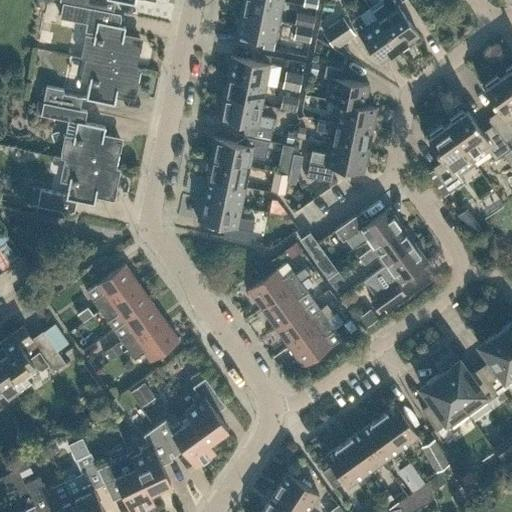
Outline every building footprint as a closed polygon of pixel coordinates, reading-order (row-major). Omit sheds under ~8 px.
[(85,57),(136,66),(141,40),(123,36),(125,25),(98,20),(100,8),(63,0),(60,15),(87,20),(86,28),(95,30),(93,40),(84,38),(81,55),(74,54),(73,55),(85,57)] [(61,0),(63,0),(100,8),(112,10),(114,0),(122,0),(134,2),(134,0),(61,0)] [(241,0),(239,12),(279,20),(282,0),(241,0)] [(377,0),(369,6),(377,17),(399,47),(419,33),(397,3),(400,0),(377,0)] [(300,24),(310,26),(313,27),(315,14),(297,10),(294,23),(300,24)] [(279,20),(239,12),(235,33),(264,38),(262,47),(272,49),(279,20)] [(380,61),(399,47),(377,17),(367,24),(359,13),(350,20),(380,61)] [(342,16),(323,29),(334,46),(354,33),(342,16)] [(310,26),(300,24),(294,23),(292,35),(308,38),(310,26)] [(231,54),(227,75),(266,83),(271,54),(263,52),(261,60),(231,54)] [(136,66),(85,57),(81,74),(90,76),(86,97),(114,102),(116,91),(135,95),(140,67),(136,66)] [(311,61),(309,71),(316,72),(318,62),(311,61)] [(511,63),(505,68),(507,71),(503,74),(511,86),(511,63)] [(325,97),(337,99),(365,104),(369,83),(340,77),(342,67),(326,64),(324,75),(329,76),(325,97)] [(282,86),(299,90),(302,73),(285,69),(282,86)] [(511,86),(503,74),(499,77),(497,74),(484,83),(487,86),(485,87),(483,87),(500,111),(488,119),(493,125),(494,124),(506,140),(511,135),(511,86)] [(262,103),(266,83),(227,75),(222,95),(262,103)] [(46,85),(43,100),(79,108),(82,96),(62,92),(63,88),(46,85)] [(295,109),(298,97),(282,93),(280,106),(295,109)] [(262,103),(222,95),(218,116),(272,127),(275,116),(260,113),(262,103)] [(376,106),(365,104),(337,99),(333,120),(372,128),(376,106)] [(87,109),(79,108),(43,100),(40,113),(76,121),(72,140),(64,138),(60,155),(53,154),(53,155),(64,157),(116,166),(121,140),(103,136),(105,125),(84,121),(87,109)] [(452,121),(447,124),(470,155),(480,147),(484,153),(489,150),(494,158),(510,146),(506,140),(494,124),(493,125),(483,132),(467,109),(466,110),(464,112),(462,109),(450,118),(452,121)] [(330,131),(328,141),(368,149),(372,128),(333,120),(318,117),(316,128),(330,131)] [(470,155),(447,124),(443,126),(441,124),(429,133),(431,135),(429,137),(428,137),(444,160),(434,167),(432,168),(449,191),(465,179),(459,171),(463,168),(459,162),(470,155)] [(298,125),(296,134),(303,136),(305,126),(298,125)] [(288,130),(286,140),(292,141),(294,132),(288,130)] [(210,157),(249,165),(251,155),(266,158),(270,139),(245,134),(244,142),(214,136),(210,157)] [(368,149),(328,141),(326,152),(311,149),(306,175),(331,180),(334,165),(363,171),(368,149)] [(282,142),(279,156),(291,158),(292,151),(294,145),(282,142)] [(290,164),(289,169),(291,170),(298,171),(302,153),(292,151),(291,158),(290,164)] [(120,167),(116,166),(64,157),(61,174),(70,176),(66,192),(32,185),(29,202),(72,211),(74,198),(94,202),(96,191),(114,195),(120,167)] [(206,177),(245,185),(249,165),(210,157),(206,177)] [(275,170),(270,189),(284,192),(288,173),(275,170)] [(241,205),(245,185),(206,177),(202,197),(241,205)] [(241,205),(202,197),(197,218),(227,224),(224,237),(249,242),(254,218),(239,215),(241,205)] [(371,245),(402,223),(389,205),(362,225),(354,214),(334,228),(342,239),(345,236),(352,245),(365,236),(371,245)] [(474,215),(463,223),(470,232),(475,228),(480,225),(474,215)] [(415,241),(402,223),(371,245),(358,255),(364,262),(377,253),(384,263),(415,241)] [(309,231),(300,237),(307,248),(316,260),(326,253),(317,241),(309,230),(309,231)] [(296,240),(285,248),(291,256),(303,249),(296,240)] [(428,260),(415,241),(384,263),(372,272),(379,281),(378,282),(384,290),(371,299),(379,310),(404,292),(397,282),(428,260)] [(262,307),(300,280),(287,261),(277,268),(276,267),(248,288),(262,307)] [(100,309),(138,281),(124,262),(96,282),(96,283),(86,290),(100,309)] [(337,269),(327,277),(335,287),(345,280),(337,269)] [(275,326),(314,298),(300,280),(262,307),(275,326)] [(152,300),(138,281),(100,309),(107,319),(117,312),(123,321),(152,300)] [(327,317),(314,298),(275,326),(289,345),(327,317)] [(165,320),(152,300),(123,321),(113,328),(127,347),(165,320)] [(88,303),(75,312),(82,322),(94,313),(88,303)] [(343,306),(336,311),(341,317),(347,313),(343,306)] [(370,308),(358,317),(364,325),(376,317),(370,308)] [(342,318),(341,317),(336,311),(327,317),(333,324),(342,318)] [(327,317),(289,345),(302,364),(341,336),(327,317)] [(511,319),(498,330),(511,349),(511,319)] [(179,338),(165,320),(127,347),(134,357),(144,350),(150,359),(179,338)] [(0,341),(3,346),(0,347),(0,361),(18,387),(29,379),(24,372),(33,365),(41,367),(48,363),(53,370),(65,362),(43,330),(32,338),(22,324),(0,341)] [(511,349),(498,330),(479,343),(490,358),(480,366),(498,391),(511,380),(511,349)] [(117,340),(106,349),(112,358),(124,350),(117,340)] [(469,373),(458,358),(453,362),(449,362),(444,365),(443,369),(440,372),(463,405),(468,412),(498,391),(480,366),(469,373)] [(8,395),(18,387),(0,361),(0,389),(2,388),(8,395)] [(440,372),(421,385),(432,400),(421,408),(436,428),(446,421),(445,418),(463,405),(440,372)] [(184,409),(209,440),(211,439),(215,439),(223,434),(224,429),(228,427),(213,406),(222,400),(205,375),(192,384),(199,393),(192,398),(195,401),(184,409)] [(155,396),(144,380),(130,390),(141,405),(155,396)] [(396,403),(378,416),(400,446),(418,433),(396,403)] [(103,410),(95,414),(98,422),(118,413),(116,407),(104,413),(103,410)] [(360,428),(382,459),(400,446),(378,416),(360,428)] [(154,425),(171,450),(180,443),(195,464),(198,461),(203,462),(211,456),(211,452),(215,449),(190,418),(181,424),(179,421),(172,425),(166,417),(154,425)] [(171,450),(154,425),(143,433),(148,443),(141,446),(143,450),(131,455),(149,491),(152,490),(156,491),(165,487),(166,483),(170,481),(160,458),(170,453),(169,451),(171,450)] [(48,427),(34,437),(41,447),(55,437),(48,427)] [(343,441),(365,471),(382,459),(360,428),(343,441)] [(504,461),(511,453),(511,444),(506,436),(493,446),(504,461)] [(434,438),(422,445),(436,470),(448,463),(434,438)] [(365,471),(343,441),(325,454),(331,463),(343,479),(347,484),(365,471)] [(63,479),(70,494),(79,511),(105,511),(93,485),(104,480),(98,466),(90,450),(75,457),(81,471),(63,479)] [(10,453),(4,457),(12,468),(17,465),(18,464),(10,453)] [(18,464),(17,465),(21,475),(32,470),(27,460),(18,464)] [(111,460),(98,466),(104,480),(110,494),(121,488),(132,511),(135,509),(140,511),(148,507),(150,503),(154,501),(135,465),(125,470),(123,466),(116,470),(111,460)] [(331,463),(321,469),(333,486),(343,479),(331,463)] [(287,471),(275,490),(306,511),(319,492),(287,471)] [(418,472),(407,480),(412,487),(424,479),(418,472)] [(478,484),(471,472),(460,478),(467,490),(478,484)] [(52,511),(79,511),(70,494),(59,499),(52,485),(46,488),(39,474),(25,481),(35,503),(39,511),(50,506),(52,511)] [(387,488),(379,493),(386,502),(393,497),(387,488)] [(269,511),(305,511),(306,511),(275,490),(263,508),(269,511)] [(39,511),(35,503),(15,511),(39,511)] [(344,511),(338,503),(326,511),(344,511)]
